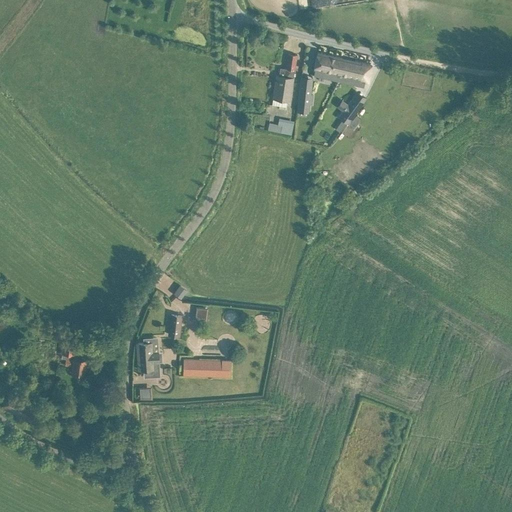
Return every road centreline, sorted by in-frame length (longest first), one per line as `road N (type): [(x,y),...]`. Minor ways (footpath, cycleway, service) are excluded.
road 1 (unclassified): [(134,472),(126,327),(225,169),(232,0)]
road 2 (track): [(511,71),(444,64),(233,14)]
road 3 (unclassified): [(0,411),(30,433),(134,472)]
